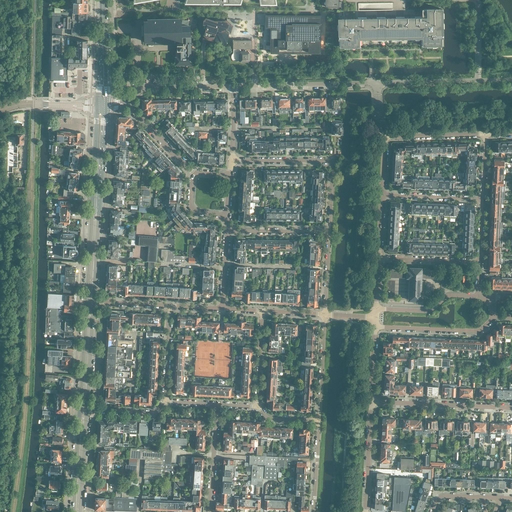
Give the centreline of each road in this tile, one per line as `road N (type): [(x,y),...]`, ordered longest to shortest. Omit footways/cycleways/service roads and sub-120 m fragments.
road 1 (secondary): [(91,302),(102,105)]
road 2 (residential): [(327,231),(333,160),(232,160)]
road 3 (unclassified): [(232,86),(377,82)]
road 4 (residential): [(511,407),(372,402)]
road 5 (residential): [(376,328),(480,331),(493,316)]
